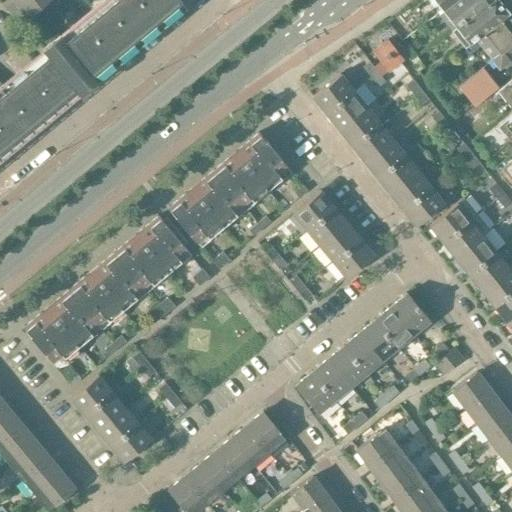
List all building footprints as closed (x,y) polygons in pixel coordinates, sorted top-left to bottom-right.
[(0,158),(36,128),(33,123),(57,102),(75,88),(79,92),(84,88),(87,77),(90,75),(92,77),(101,75),(107,71),(112,66),(115,59),(123,57),(129,53),(134,47),(137,40),(145,38),(151,34),(156,29),(159,22),(167,20),(174,16),(179,10),(182,3),(180,0),(112,0),(64,40),(59,35),(43,49),(47,54),(5,90),(0,83),(0,158)] [(15,0),(28,16),(47,0),(15,0)] [(61,0),(58,0),(42,14),(47,20),(65,5),(61,0)] [(434,0),(442,9),(453,0),(434,0)] [(453,0),(442,9),(457,28),(492,0),(453,0)] [(498,0),(492,0),(457,28),(469,43),(508,12),(498,0)] [(511,16),(508,12),(469,43),(467,44),(473,51),(480,45),(499,68),(511,56),(511,16)] [(380,61),(383,65),(387,70),(402,58),(387,39),(372,51),(380,61)] [(410,48),(405,52),(413,62),(418,59),(410,48)] [(425,69),(418,59),(413,62),(420,73),(425,69)] [(362,67),(369,76),(376,71),(373,66),(369,61),(362,67)] [(380,61),(373,66),(376,71),(380,76),(387,70),(383,65),(380,61)] [(474,105),(498,86),(483,68),(459,86),(474,105)] [(380,76),(376,71),(369,76),(378,87),(385,81),(380,76)] [(340,73),(312,96),(325,112),(353,89),(340,73)] [(511,108),(511,75),(496,89),(511,108)] [(405,84),(413,94),(420,88),(412,79),(405,84)] [(428,99),(420,88),(413,94),(421,104),(428,99)] [(353,89),(325,112),(337,128),(366,106),(353,89)] [(366,106),(337,128),(350,144),(379,122),(366,106)] [(431,116),(439,126),(446,121),(438,111),(431,116)] [(511,126),(511,114),(498,126),(504,133),(511,126)] [(454,131),(446,121),(439,126),(447,136),(454,131)] [(379,122),(350,144),(363,160),(391,138),(379,122)] [(243,148),(239,152),(238,151),(237,151),(236,151),(235,151),(213,170),(241,204),(250,197),(253,201),(268,188),(281,178),(278,174),(287,167),(280,158),(265,140),(258,132),(241,146),(243,148)] [(391,138),(363,160),(376,177),(404,154),(391,138)] [(472,153),(463,143),(456,148),(447,156),(452,161),(461,154),(465,159),(472,153)] [(472,153),(465,159),(472,168),(479,162),(472,153)] [(404,154),(376,177),(389,193),(417,170),(404,154)] [(511,161),(498,173),(511,189),(511,187),(511,161)] [(185,193),(168,207),(196,242),(205,234),(209,238),(237,215),(234,211),(241,204),(213,170),(191,187),(191,188),(190,189),(190,190),(190,191),(191,192),(187,195),(185,193)] [(417,170),(389,193),(402,209),(430,186),(417,170)] [(496,198),(503,192),(495,182),(488,188),(496,198)] [(302,185),(294,192),(298,197),(307,190),(302,185)] [(430,186),(402,209),(415,225),(443,203),(430,186)] [(320,190),(292,213),(305,229),(333,206),(320,190)] [(511,202),(507,197),(503,192),(496,198),(504,208),(511,202)] [(443,241),(472,217),(458,200),(429,224),(443,241)] [(333,206),(305,229),(319,245),(347,222),(333,206)] [(143,231),(138,235),(138,234),(137,234),(135,234),(134,234),(112,252),(141,287),(149,280),(153,284),(181,261),(178,257),(186,250),(183,245),(187,241),(166,217),(162,220),(158,215),(141,229),(143,231)] [(265,216),(257,223),(261,228),(270,221),(265,216)] [(485,232),(472,217),(443,241),(456,256),(479,237),(485,232)] [(347,222),(319,245),(332,261),(360,238),(347,222)] [(257,223),(248,230),(253,235),(261,228),(257,223)] [(479,237),(456,256),(468,272),(492,254),(479,237)] [(360,238),(332,261),(346,277),(373,254),(360,238)] [(269,243),(262,249),(270,258),(276,252),(269,243)] [(222,251),(217,256),(224,264),(229,260),(222,251)] [(84,276),(68,289),(97,324),(105,317),(108,321),(136,298),(133,294),(141,287),(112,252),(96,266),(98,268),(86,278),(84,276)] [(285,263),(276,252),(270,258),(278,268),(285,263)] [(492,254),(468,272),(481,287),(504,269),(492,254)] [(224,264),(217,256),(212,260),(219,269),(224,264)] [(209,277),(202,268),(196,272),(204,281),(209,277)] [(511,278),(504,269),(481,287),(493,303),(511,288),(511,278)] [(204,281),(196,272),(191,277),(198,285),(204,281)] [(295,275),(288,280),(296,290),(303,285),(295,275)] [(311,294),(303,285),(296,290),(304,300),(311,294)] [(511,288),(493,303),(506,319),(511,313),(511,288)] [(89,331),(97,324),(68,289),(46,307),(46,308),(45,309),(46,310),(46,311),(42,315),(40,312),(23,326),(52,361),(61,354),(64,357),(92,334),(89,331)] [(406,292),(389,306),(412,334),(429,320),(406,292)] [(167,297),(162,301),(169,310),(174,306),(167,297)] [(169,310),(162,301),(156,306),(164,314),(169,310)] [(164,314),(156,306),(151,310),(158,318),(164,314)] [(389,306),(374,319),(397,347),(412,334),(389,306)] [(158,318),(151,310),(146,314),(153,323),(158,318)] [(374,319),(358,332),(381,360),(397,347),(374,319)] [(358,332),(342,345),(365,373),(381,360),(358,332)] [(121,335),(112,342),(117,348),(125,341),(121,335)] [(104,349),(108,355),(117,348),(112,342),(104,349)] [(448,350),(443,343),(433,351),(438,358),(434,362),(444,373),(462,358),(452,347),(448,350)] [(342,345),(327,358),(350,386),(365,373),(342,345)] [(138,351),(132,357),(139,366),(146,360),(138,351)] [(327,358),(311,371),(334,399),(350,386),(327,358)] [(424,359),(414,367),(419,374),(429,366),(424,359)] [(146,360),(139,366),(148,376),(155,371),(146,360)] [(414,367),(404,375),(410,382),(419,374),(414,367)] [(317,412),(334,399),(311,371),(294,385),(317,412)] [(489,388),(476,372),(452,390),(465,406),(489,388)] [(71,385),(80,378),(75,373),(67,380),(71,385)] [(70,397),(83,413),(111,390),(97,374),(70,397)] [(158,388),(166,399),(173,393),(165,383),(158,388)] [(392,385),(382,393),(388,400),(398,392),(392,385)] [(500,404),(489,388),(465,406),(476,422),(500,404)] [(111,390),(83,413),(96,429),(124,406),(111,390)] [(181,402),(173,393),(166,399),(174,408),(181,402)] [(378,408),(388,400),(382,393),(373,401),(378,408)] [(0,419),(10,411),(0,398),(0,419)] [(511,419),(500,404),(476,422),(489,438),(511,420),(511,419)] [(124,406),(96,429),(110,445),(137,422),(124,406)] [(0,445),(23,427),(10,411),(0,419),(0,445)] [(262,411),(246,424),(268,451),(284,438),(262,411)] [(361,411),(351,419),(356,426),(366,418),(361,411)] [(424,422),(431,432),(437,427),(430,418),(424,422)] [(347,434),(356,426),(351,419),(341,427),(347,434)] [(405,424),(411,433),(417,429),(410,420),(405,424)] [(511,420),(489,438),(500,454),(511,445),(511,420)] [(137,422),(110,445),(123,461),(151,439),(137,422)] [(246,424),(230,438),(252,465),(268,451),(246,424)] [(35,441),(23,427),(0,445),(0,453),(9,464),(35,441)] [(444,437),(437,427),(431,432),(438,442),(444,437)] [(356,449),(368,465),(397,444),(384,428),(356,449)] [(425,439),(417,429),(411,433),(419,443),(425,439)] [(230,438),(215,450),(237,477),(252,465),(230,438)] [(48,457),(35,441),(9,464),(22,479),(48,457)] [(397,444),(368,465),(380,481),(408,460),(397,444)] [(511,445),(500,454),(511,469),(511,445)] [(215,450),(200,462),(222,489),(237,477),(215,450)] [(448,454),(454,464),(460,459),(453,450),(448,454)] [(428,456),(435,465),(441,461),(434,452),(428,456)] [(61,473),(48,457),(22,479),(35,495),(61,473)] [(460,459),(454,464),(462,474),(468,469),(460,459)] [(408,460),(380,481),(392,497),(420,476),(408,460)] [(448,471),(441,461),(435,465),(443,475),(448,471)] [(200,462),(184,475),(207,502),(222,489),(200,462)] [(297,467),(288,475),(292,480),(301,473),(297,467)] [(74,488),(61,473),(35,495),(47,510),(74,488)] [(195,511),(207,502),(184,475),(168,489),(173,495),(186,511),(195,511)] [(278,482),(283,488),(292,480),(288,475),(278,482)] [(291,492),(303,508),(324,493),(312,476),(291,492)] [(420,476),(392,497),(403,511),(406,511),(433,493),(420,476)] [(477,482),(471,486),(478,496),(484,491),(477,482)] [(452,488),(459,497),(465,493),(458,484),(452,488)] [(484,491),(478,496),(486,506),(492,501),(484,491)] [(266,493),(256,500),(261,506),(270,498),(266,493)] [(333,511),(337,509),(324,493),(303,508),(299,511),(333,511)] [(433,493),(406,511),(439,511),(444,508),(433,493)] [(472,503),(465,493),(459,497),(466,507),(472,503)] [(186,511),(173,495),(159,507),(157,504),(156,505),(161,511),(186,511)] [(247,507),(250,511),(252,511),(261,506),(256,500),(247,507)]
